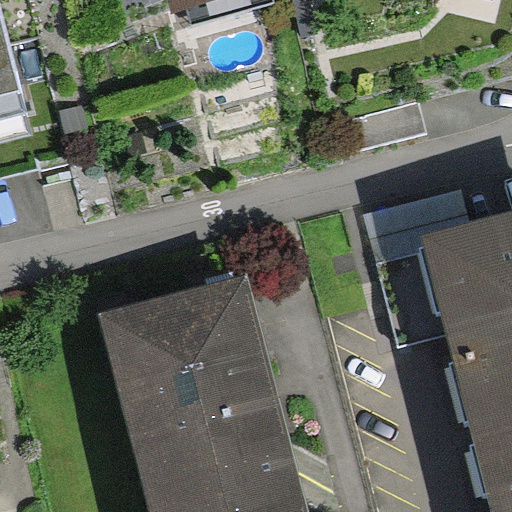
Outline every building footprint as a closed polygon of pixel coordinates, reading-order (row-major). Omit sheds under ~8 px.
[(0,139),(28,133),(0,15),(0,139)] [(421,131),(413,102),(356,118),(365,147),(421,131)] [(511,420),(511,222),(434,242),(481,429),(511,420)] [(287,474),(239,286),(111,319),(160,507),(287,474)] [(511,511),(511,420),(481,429),(502,511),(511,511)] [(297,511),(287,474),(160,507),(160,511),(297,511)]
